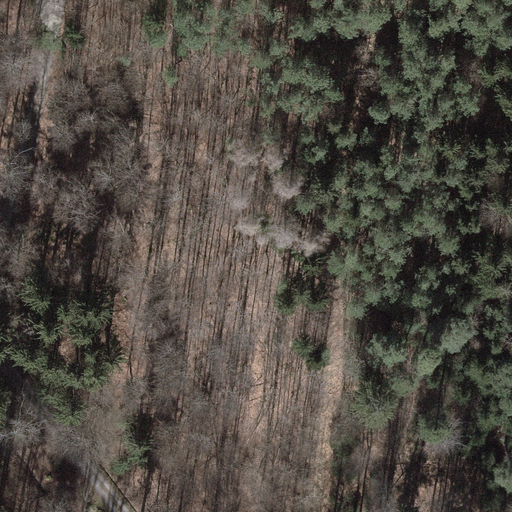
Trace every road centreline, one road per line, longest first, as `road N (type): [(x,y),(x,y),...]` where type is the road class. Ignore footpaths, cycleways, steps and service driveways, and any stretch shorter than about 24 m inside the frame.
road 1 (track): [(0,245),(26,176),(63,0)]
road 2 (track): [(0,381),(106,511)]
